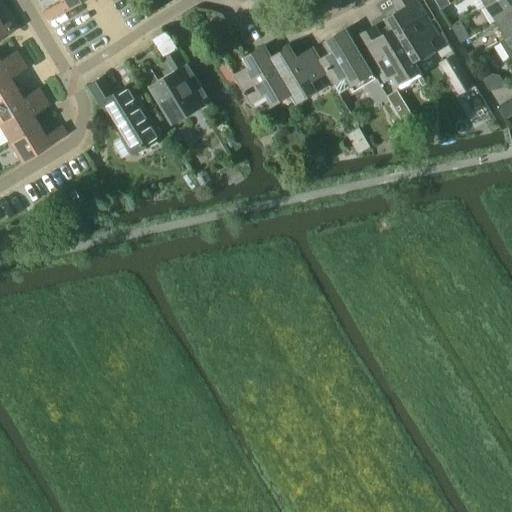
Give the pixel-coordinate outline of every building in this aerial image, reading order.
[(57,0),(58,1),(41,11),(46,21),(80,0),(57,0)] [(388,19),(394,30),(413,61),(433,49),(428,40),(437,35),(416,0),(395,0),(394,1),(400,12),(388,19)] [(511,0),(494,0),(486,5),(496,21),(511,11),(511,0)] [(511,11),(496,21),(506,38),(511,34),(511,11)] [(0,24),(0,37),(12,30),(6,21),(0,25),(0,24)] [(413,61),(394,30),(381,38),(374,27),(357,37),(383,81),(392,75),(398,84),(419,72),(413,61)] [(319,60),(318,60),(326,73),(325,73),(332,85),(338,94),(352,85),(373,73),(353,40),(350,34),(349,34),(346,29),(333,37),(327,41),(333,51),(319,60)] [(511,34),(506,38),(500,42),(510,59),(511,57),(511,34)] [(270,59),(271,58),(264,46),(246,57),(244,57),(250,66),(234,75),(244,91),(243,92),(246,97),(247,96),(251,103),(266,94),(271,102),(289,91),(270,59)] [(290,47),(271,58),(270,59),(289,91),(296,103),(316,91),(311,82),(325,73),(326,73),(318,60),(319,60),(312,48),(296,58),(290,47)] [(0,69),(19,58),(14,49),(0,57),(0,69)] [(173,72),(152,85),(172,118),(202,100),(207,97),(187,65),(184,67),(174,51),(164,57),(173,72)] [(455,53),(441,61),(460,93),(474,84),(455,53)] [(0,69),(0,96),(14,88),(8,77),(24,67),(19,58),(0,69)] [(160,137),(149,119),(129,87),(113,96),(103,79),(89,87),(101,108),(105,106),(122,135),(134,154),(160,137)] [(0,96),(0,122),(43,97),(37,87),(20,97),(14,88),(0,96)] [(401,96),(389,102),(397,115),(405,129),(416,122),(408,109),(401,96)] [(0,122),(0,129),(8,143),(37,126),(30,115),(47,104),(43,97),(0,122)] [(37,126),(8,143),(20,162),(66,135),(60,125),(42,135),(37,126)] [(365,141),(355,147),(358,153),(369,147),(365,141)] [(74,190),(57,197),(63,210),(80,202),(74,190)]
